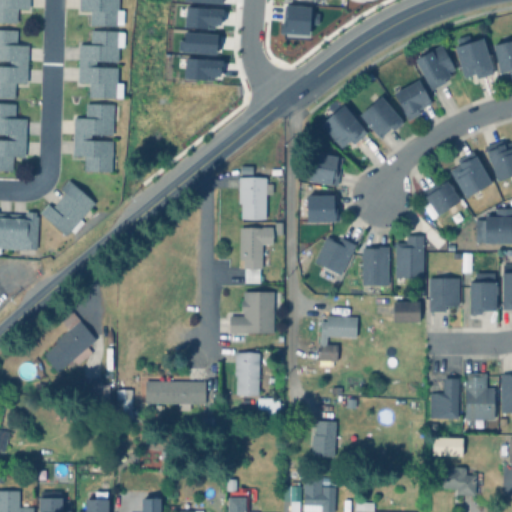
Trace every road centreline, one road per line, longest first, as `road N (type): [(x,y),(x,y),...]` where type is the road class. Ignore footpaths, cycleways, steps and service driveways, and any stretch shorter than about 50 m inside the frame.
road 1 (secondary): [(0,331),(279,102)]
road 2 (residential): [(279,102),(289,133),(291,360)]
road 3 (residential): [(206,159),(205,321),(195,351)]
road 4 (secondary): [(279,102),(377,31),(440,0)]
road 5 (residential): [(383,198),(399,164),(425,144),(511,104)]
